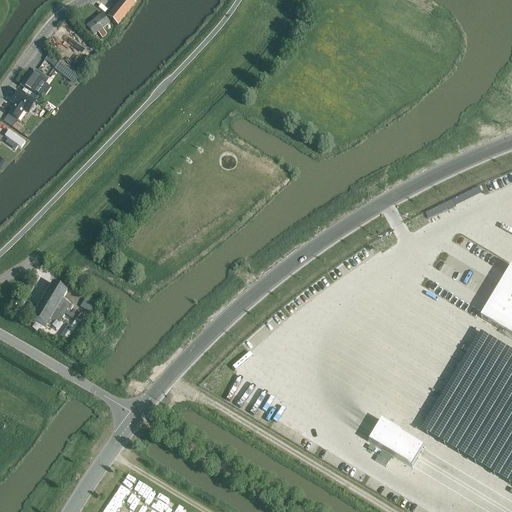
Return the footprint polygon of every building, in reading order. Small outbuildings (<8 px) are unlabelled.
[(127,0),(122,0),(108,18),(118,27),(135,6),(127,0)] [(109,24),(102,14),(87,26),(94,35),(97,33),(102,39),(107,35),(102,29),(109,24)] [(57,58),(51,65),(55,69),(56,68),(59,64),(61,61),(57,58)] [(59,64),(56,68),(75,83),(78,79),(59,64)] [(28,73),(19,85),(24,89),(21,93),(35,103),(38,105),(42,100),(37,97),(49,80),(36,71),(33,76),(28,73)] [(21,93),(18,91),(17,91),(11,101),(15,103),(7,114),(17,121),(23,112),(27,114),(35,103),(21,93)] [(12,128),(20,134),(23,129),(16,124),(12,128)] [(6,169),(10,163),(4,160),(1,165),(6,169)] [(24,268),(40,266),(39,259),(23,261),(24,268)] [(511,267),(481,319),(511,337),(511,267)] [(52,284),(31,319),(46,328),(48,325),(56,329),(63,318),(64,318),(66,316),(65,315),(70,305),(62,300),(66,293),(52,284)] [(88,296),(84,301),(94,308),(98,303),(88,296)] [(104,307),(98,317),(102,319),(107,309),(104,307)] [(381,420),(368,442),(413,469),(426,448),(381,420)]
